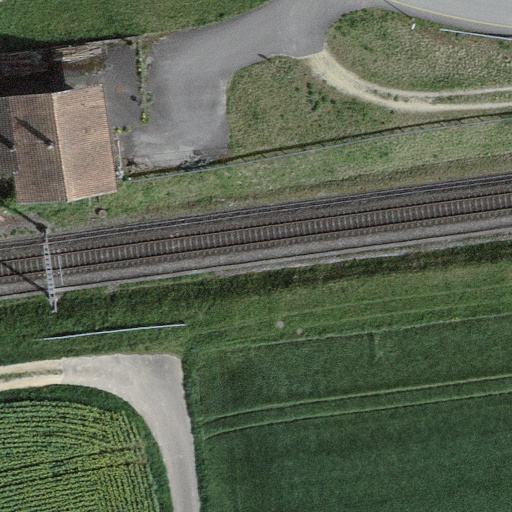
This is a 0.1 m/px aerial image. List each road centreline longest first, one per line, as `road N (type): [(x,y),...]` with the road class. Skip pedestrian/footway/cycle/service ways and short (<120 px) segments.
road 1 (track): [(511,99),(373,99),(315,62),(293,14)]
road 2 (track): [(0,379),(113,374),(165,393)]
